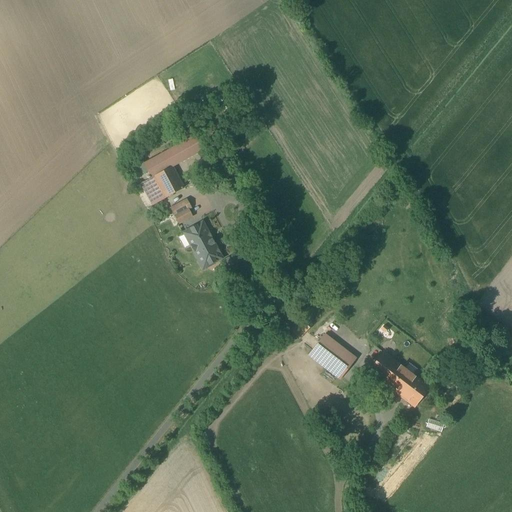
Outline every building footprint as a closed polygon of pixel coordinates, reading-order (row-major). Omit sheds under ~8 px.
[(151,181),(141,187),(152,206),(173,193),(160,173),(201,151),(194,137),(143,166),(151,181)] [(169,213),(180,229),(195,222),(185,204),(169,213)] [(207,229),(183,240),(195,262),(219,250),(207,229)] [(301,317),(294,324),(303,334),(311,326),(301,317)] [(278,340),(284,348),(294,339),(286,331),(278,340)] [(357,362),(324,337),(307,359),(340,384),(357,362)] [(428,390),(382,355),(366,376),(412,411),(428,390)]
